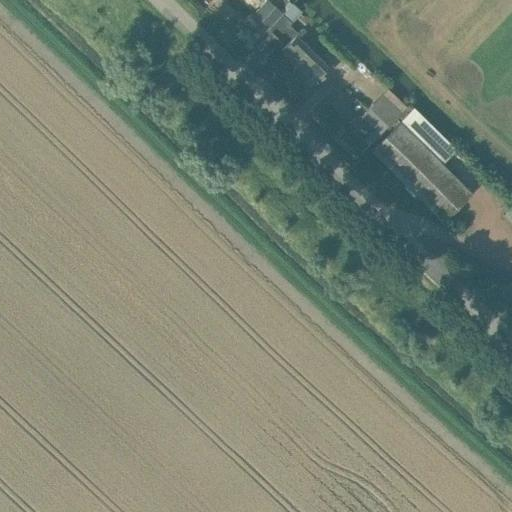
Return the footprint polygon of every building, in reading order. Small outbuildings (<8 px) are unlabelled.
[(242,0),(252,8),(258,0),(242,0)] [(264,0),(255,11),(251,15),(267,29),(269,28),(281,13),(282,13),(290,3),(288,0),(287,2),(284,0),(264,0)] [(262,41),(256,47),(257,48),(265,55),(280,39),(279,38),(285,31),(292,38),(280,50),(296,65),(316,84),(324,75),(331,67),(328,65),(310,48),(316,43),(301,29),(298,33),(290,25),(291,23),(283,15),(281,13),(269,28),(270,29),(272,31),(271,31),(262,41)] [(370,108),(361,116),(374,129),(379,134),(387,125),(401,111),(404,107),(405,106),(387,89),(383,93),(369,107),(370,108)] [(371,151),(442,221),(471,192),(399,122),(371,151)] [(511,302),(511,280),(501,293),(511,302)]
